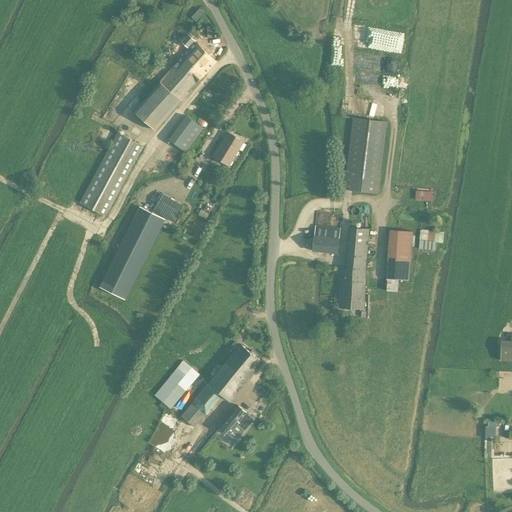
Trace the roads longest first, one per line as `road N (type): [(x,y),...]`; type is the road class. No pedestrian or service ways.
road 1 (unclassified): [(376,511),(302,431),(270,305),(266,127),(212,0)]
road 2 (track): [(215,425),(205,419),(178,462),(247,511)]
